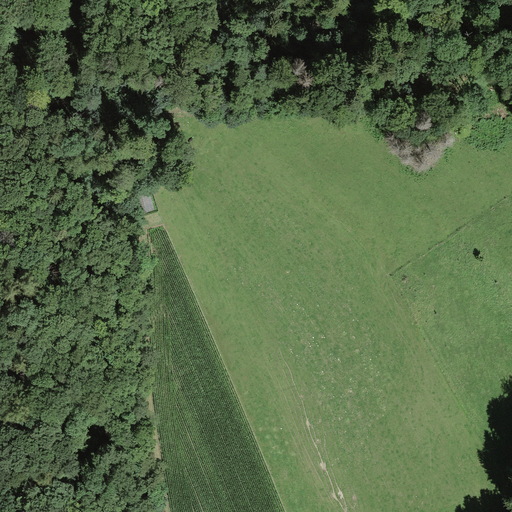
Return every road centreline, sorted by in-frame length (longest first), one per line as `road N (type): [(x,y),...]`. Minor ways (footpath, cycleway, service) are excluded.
road 1 (track): [(143,511),(95,394),(77,290),(50,217),(0,200)]
road 2 (track): [(163,511),(137,373),(141,304)]
